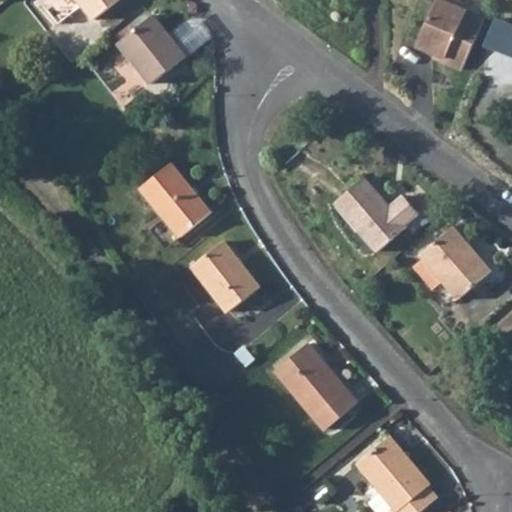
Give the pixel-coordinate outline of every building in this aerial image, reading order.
[(41,0),(60,23),(84,4),(95,19),(118,0),(41,0)] [(465,63),(486,14),(455,0),(454,0),(435,0),(418,41),(446,52),(445,56),(465,63)] [(185,55),(152,13),(116,40),(150,82),(185,55)] [(511,23),(493,16),(481,47),(511,59),(511,23)] [(108,93),(120,108),(142,91),(130,76),(108,93)] [(138,193),(178,243),(209,218),(170,168),(138,193)] [(384,201),(365,179),(336,203),(379,253),(407,229),(405,226),(419,214),(404,197),(386,212),(380,205),(384,201)] [(460,301),(472,291),(481,301),(502,283),(455,225),(420,254),(425,259),(444,282),(460,301)] [(258,291),(220,246),(190,270),(228,315),(258,291)] [(432,293),(444,282),(425,259),(412,270),(432,293)] [(511,320),(498,332),(511,342),(511,320)] [(355,405),(306,346),(274,373),(323,433),(355,405)] [(391,442),(358,468),(394,511),(427,511),(438,504),(428,492),(431,490),(391,442)]
